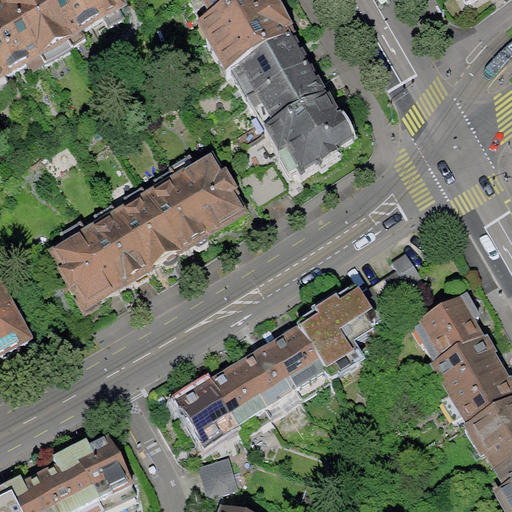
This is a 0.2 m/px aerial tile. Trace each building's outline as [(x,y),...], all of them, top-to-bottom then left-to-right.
[(44,68),(45,69),(73,52),(72,51),(41,0),(18,0),(14,3),(8,6),(44,68)] [(41,0),(72,51),(85,44),(81,36),(91,30),(73,0),(41,0)] [(73,0),(91,30),(103,23),(108,31),(123,22),(118,14),(119,13),(111,0),(73,0)] [(189,0),(186,2),(203,31),(256,0),(189,0)] [(288,26),(277,7),(272,10),(270,5),(266,0),(256,0),(203,31),(199,33),(226,81),(231,79),(291,43),(283,29),(288,26)] [(0,47),(16,74),(26,68),(31,76),(44,68),(8,6),(0,10),(0,47)] [(247,108),(308,72),(306,69),(309,67),(303,56),(300,58),(296,51),(291,43),(231,79),(247,108)] [(16,74),(0,47),(0,95),(9,90),(4,81),(16,74)] [(265,139),(326,103),(324,100),(326,99),(327,95),(322,87),(318,86),(317,87),(313,80),(308,72),(247,108),(265,139)] [(343,126),(340,121),(337,123),(331,111),(326,103),(265,139),(289,180),(297,176),(301,182),(318,170),(321,175),(340,163),(337,158),(355,146),(352,141),(352,138),(352,136),(352,134),(351,131),(349,129),(346,127),(343,126)] [(189,161),(170,173),(171,175),(209,239),(217,234),(231,226),(233,226),(235,226),(237,226),(239,225),(240,224),(242,223),(243,221),(244,219),(244,216),(244,214),(243,213),(242,211),(240,209),(237,208),(236,208),(232,201),(235,199),(224,180),(220,182),(210,165),(197,173),(189,161)] [(259,208),(285,191),(272,170),(260,178),(257,173),(243,182),(259,208)] [(148,205),(179,257),(187,252),(193,248),(194,250),(199,251),(206,247),(208,242),(206,240),(209,239),(171,175),(153,185),(161,197),(148,205)] [(177,262),(176,259),(179,257),(148,205),(141,193),(123,203),(131,216),(118,223),(149,275),(157,270),(163,266),(165,267),(166,268),(169,268),(171,268),(173,267),(175,266),(176,264),(177,262)] [(88,241),(119,293),(128,288),(133,284),(136,288),(137,288),(148,281),(149,280),(146,276),(149,275),(118,223),(111,211),(93,221),(101,234),(88,241)] [(119,293),(88,241),(80,227),(60,239),(67,251),(54,259),(64,276),(60,278),(72,297),(76,295),(80,302),(77,304),(85,318),(97,311),(99,309),(97,306),(119,293)] [(392,266),(397,274),(408,290),(421,282),(405,257),(397,263),(392,266)] [(388,280),(384,282),(401,308),(414,299),(408,290),(397,274),(388,280)] [(387,317),(401,308),(384,282),(375,288),(371,291),(387,317)] [(0,291),(0,360),(2,359),(29,344),(20,327),(22,326),(16,314),(13,316),(0,291)] [(361,297),(357,300),(374,325),(387,317),(371,291),(361,297)] [(374,326),(374,325),(357,300),(356,298),(325,318),(323,314),(319,317),(315,319),(317,322),(298,334),(326,379),(329,385),(359,367),(344,344),(367,329),(368,330),(374,326)] [(424,350),(435,369),(481,342),(476,332),(472,325),(478,322),(466,300),(421,326),(420,327),(431,346),(424,350)] [(296,397),(326,379),(298,334),(292,338),(285,342),(280,340),(270,345),(270,351),(268,352),(296,397)] [(433,370),(450,401),(499,372),(496,366),(492,360),(494,358),(485,343),(483,344),(481,342),(435,369),(433,370)] [(285,404),(296,397),(268,352),(262,356),(255,360),(250,358),(241,363),(240,369),(238,370),(266,415),(271,424),(290,413),(285,404)] [(210,388),(209,388),(236,434),(241,442),(260,431),(255,422),(266,415),(238,370),(231,375),(226,378),(220,376),(211,382),(210,388)] [(450,401),(468,431),(511,405),(511,388),(509,384),(507,385),(503,379),(499,372),(450,401)] [(205,452),(236,434),(209,388),(186,402),(177,407),(186,422),(176,428),(185,445),(196,438),(205,452)] [(497,476),(511,467),(511,405),(468,431),(465,433),(476,452),(481,448),(497,476)] [(81,451),(71,456),(98,507),(100,511),(109,511),(135,499),(131,490),(132,489),(104,438),(81,451)] [(100,511),(98,507),(71,456),(53,465),(57,471),(50,475),(41,479),(58,511),(100,511)] [(199,472),(203,486),(231,478),(232,478),(227,463),(199,472)] [(511,511),(511,467),(497,476),(507,493),(497,499),(504,511),(511,511)] [(235,493),(231,478),(203,486),(208,501),(235,493)] [(58,511),(41,479),(31,485),(22,489),(20,484),(6,492),(15,511),(58,511)] [(15,511),(6,492),(0,494),(0,511),(15,511)]
